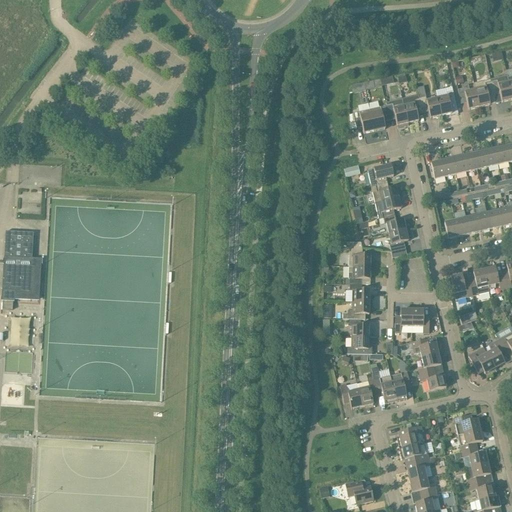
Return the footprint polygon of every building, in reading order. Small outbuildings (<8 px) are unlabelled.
[(511,100),(511,98),(507,78),(508,78),(507,76),(490,80),(494,97),(500,96),(502,103),(511,100)] [(494,97),(490,80),(474,84),(475,91),(479,108),(490,106),(488,99),(494,97)] [(373,82),(375,89),(382,88),(380,81),(373,82)] [(479,108),(475,91),(470,92),(468,86),(463,87),(463,89),(458,90),(461,105),(467,104),(468,111),(479,108)] [(441,117),(451,114),(452,114),(450,107),(456,106),(453,92),(446,93),(447,97),(437,99),(441,117)] [(423,114),(419,99),(418,96),(402,100),(408,124),(408,127),(409,126),(408,124),(419,122),(417,115),(423,114)] [(441,117),(437,99),(427,102),(426,98),(419,99),(423,114),(429,112),(430,119),(441,117)] [(408,127),(408,124),(402,100),(403,107),(393,109),(393,105),(386,107),(389,120),(390,121),(395,120),(397,129),(408,127)] [(390,121),(389,120),(386,107),(380,108),(370,110),(372,120),(374,132),(385,130),(384,123),(390,121)] [(374,132),(372,120),(370,110),(359,113),(353,114),(356,129),(362,128),(364,134),(374,132)] [(508,163),(505,148),(494,150),(498,166),(508,163)] [(498,166),(494,150),(484,152),(487,168),(498,166)] [(487,168),(484,152),(473,155),(477,171),(487,168)] [(477,171),(473,155),(463,157),(466,173),(477,171)] [(466,173),(463,157),(452,160),(456,175),(466,173)] [(456,175),(452,160),(442,162),(445,178),(456,175)] [(445,178),(442,162),(431,164),(434,180),(445,178)] [(346,178),(359,174),(357,166),(344,170),(346,178)] [(371,188),(387,184),(386,179),(393,177),(391,166),(367,171),(371,188)] [(389,190),(387,184),(371,188),(375,204),(398,199),(396,188),(389,190)] [(398,199),(375,204),(379,220),(383,219),(395,216),(393,211),(401,209),(398,199)] [(352,209),(356,225),(363,223),(359,208),(352,209)] [(511,225),(508,209),(497,212),(501,228),(511,225)] [(501,228),(497,212),(487,214),(490,230),(501,228)] [(490,230),(487,214),(476,217),(480,233),(490,230)] [(395,216),(383,219),(379,220),(383,219),(384,225),(386,224),(389,235),(406,231),(403,220),(396,222),(395,216)] [(480,233),(476,217),(466,219),(469,235),(480,233)] [(469,235),(466,219),(455,221),(459,237),(469,235)] [(459,237),(455,221),(444,224),(448,240),(459,237)] [(406,231),(389,235),(391,245),(389,246),(381,247),(382,252),(390,252),(391,253),(392,259),(407,256),(405,248),(402,248),(401,243),(408,242),(406,231)] [(4,258),(2,291),(1,302),(3,302),(2,310),(12,310),(13,302),(14,302),(14,300),(30,301),(32,259),(33,234),(5,232),(4,258)] [(370,268),(370,257),(362,257),(362,250),(362,248),(360,244),(349,243),(349,244),(350,244),(350,250),(350,257),(350,268),(349,268),(353,268),(370,268)] [(511,281),(511,264),(506,266),(508,275),(503,276),(506,290),(511,288),(510,282),(511,281)] [(370,268),(353,268),(353,274),(349,274),(349,279),(346,279),(346,285),(349,285),(349,286),(361,286),(362,280),(370,280),(370,268)] [(484,271),(488,287),(498,285),(500,291),(506,290),(503,276),(497,278),(495,268),(484,271)] [(488,287),(484,271),(473,273),(475,283),(470,284),(473,297),(489,293),(488,287)] [(473,297),(470,284),(464,285),(462,276),(450,278),(456,301),(473,297)] [(361,286),(349,286),(349,292),(352,292),(352,303),(369,303),(369,292),(361,292),(361,286)] [(369,303),(352,303),(352,310),(350,310),(347,312),(347,314),(343,314),(343,321),(349,321),(365,321),(365,315),(369,315),(369,303)] [(401,328),(412,328),(412,311),(401,311),(401,318),(395,318),(395,334),(401,334),(401,328)] [(412,311),(412,328),(423,328),(423,334),(429,334),(429,318),(423,318),(423,311),(412,311)] [(475,313),(469,315),(472,322),(477,320),(475,313)] [(365,321),(349,321),(349,327),(352,327),(351,338),(368,339),(369,327),(361,327),(361,321),(365,321)] [(471,323),(464,325),(467,331),(473,329),(471,323)] [(511,333),(499,341),(505,353),(510,350),(511,353),(511,333)] [(368,339),(351,338),(351,349),(347,349),(347,355),(368,356),(372,356),(372,346),(368,345),(368,339)] [(420,354),(421,359),(438,355),(436,344),(429,346),(427,340),(412,344),(414,355),(420,354)] [(486,354),(487,354),(495,370),(504,364),(500,356),(505,353),(499,341),(488,346),(491,352),(486,354)] [(495,370),(487,354),(486,354),(483,349),(468,357),(474,367),(475,369),(476,372),(478,375),(484,372),(485,375),(495,370)] [(438,355),(421,359),(424,370),(418,371),(419,377),(435,373),(434,368),(441,366),(438,355)] [(396,403),(390,377),(380,379),(377,368),(371,369),(373,376),(374,381),(377,394),(382,393),(385,405),(396,403)] [(407,373),(390,377),(396,403),(407,400),(404,388),(410,387),(407,373)] [(435,373),(419,377),(421,383),(427,381),(429,392),(446,389),(443,377),(436,379),(435,373)] [(358,391),(362,408),(373,405),(371,396),(377,394),(374,381),(373,376),(366,377),(368,383),(357,385),(358,391)] [(358,391),(348,393),(346,387),(340,389),(343,402),(349,401),(351,410),(362,408),(358,391)] [(455,426),(457,437),(480,431),(480,430),(482,430),(480,420),(472,422),(471,416),(453,420),(455,426)] [(397,439),(399,450),(419,446),(416,435),(422,434),(421,428),(398,433),(399,439),(397,439)] [(480,431),(457,437),(460,447),(461,453),(477,450),(476,444),(483,442),(480,431)] [(419,446),(399,450),(402,461),(404,460),(406,466),(428,461),(427,455),(421,456),(419,446)] [(477,450),(461,453),(454,455),(456,461),(469,458),(471,468),(488,464),(485,454),(478,455),(477,450)] [(428,461),(406,466),(410,483),(426,479),(424,468),(430,467),(428,461)] [(488,464),(471,468),(474,479),(467,480),(469,486),(485,483),(483,477),(490,475),(488,464)] [(423,497),(436,494),(435,488),(429,489),(426,479),(410,483),(412,494),(422,491),(423,497)] [(370,487),(368,488),(363,489),(361,482),(346,485),(348,498),(354,496),(356,506),(373,502),(370,487)] [(485,483),(469,486),(470,492),(476,491),(479,501),(474,502),(498,497),(495,497),(493,487),(486,488),(485,483)] [(416,511),(433,511),(434,511),(431,501),(438,500),(436,494),(423,497),(424,503),(415,505),(416,511)] [(498,497),(474,502),(476,511),(491,511),(491,510),(501,508),(498,497)]
